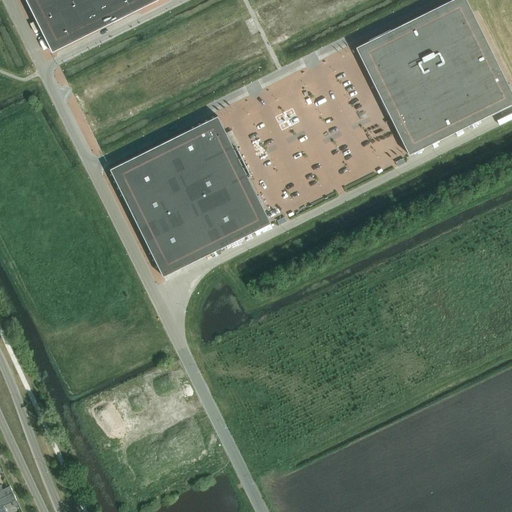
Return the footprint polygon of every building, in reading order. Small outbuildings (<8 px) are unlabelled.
[(26,0),(50,48),(52,53),(78,40),(75,35),(85,30),(88,35),(137,11),(134,6),(146,0),(26,0)] [(511,92),(466,0),(452,0),(356,48),(391,119),(409,155),(511,104),(511,92)] [(218,116),(110,170),(163,277),(164,277),(271,224),(242,164),(218,116)] [(403,159),(396,162),(398,167),(405,163),(403,159)] [(285,217),(277,221),(279,225),(287,222),(285,217)] [(0,473),(2,473),(0,468),(0,499),(14,493),(10,486),(9,486),(10,486),(3,490),(0,485),(0,473)] [(22,511),(17,501),(14,493),(0,499),(0,504),(1,507),(0,506),(0,511),(22,511)]
